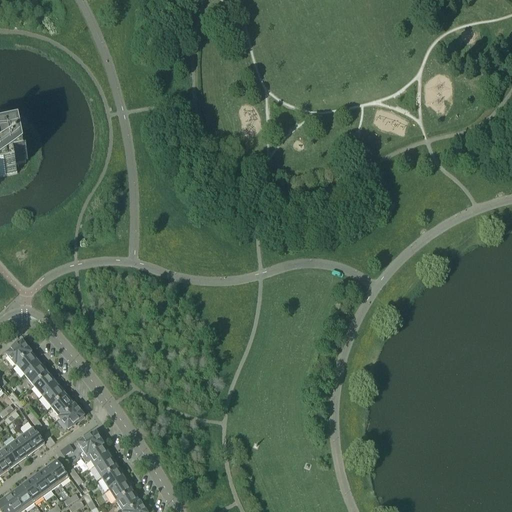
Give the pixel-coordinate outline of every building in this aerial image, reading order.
[(26,163),(20,135),(0,139),(0,178),(17,175),(15,166),(26,163)] [(15,367),(31,354),(22,343),(6,356),(15,367)] [(39,365),(36,362),(38,360),(31,353),(31,354),(15,367),(16,366),(25,377),(39,365)] [(33,387),(49,374),(43,367),(42,369),(39,365),(25,377),(33,387)] [(56,386),(53,383),(55,381),(49,374),(33,387),(42,398),(56,386)] [(51,409),(67,396),(61,389),(59,390),(56,386),(42,398),(51,409)] [(17,401),(12,395),(8,398),(13,404),(17,401)] [(60,419),(73,408),(71,404),(73,403),(67,396),(51,409),(60,419)] [(23,407),(17,401),(13,404),(19,410),(23,407)] [(8,415),(13,411),(10,407),(4,411),(8,415)] [(74,407),(73,408),(60,419),(59,420),(68,431),(84,418),(74,407)] [(13,422),(19,417),(15,413),(10,418),(13,422)] [(37,420),(32,414),(27,417),(32,424),(37,420)] [(8,426),(13,422),(10,418),(5,422),(8,426)] [(42,427),(37,420),(32,424),(37,430),(42,427)] [(44,445),(32,428),(23,435),(35,452),(44,445)] [(86,457),(104,445),(103,446),(95,434),(78,445),(86,457)] [(35,452),(23,435),(14,441),(27,458),(35,452)] [(55,445),(50,439),(46,442),(50,448),(55,445)] [(27,458),(14,441),(6,447),(18,464),(27,458)] [(109,458),(107,454),(109,453),(104,445),(86,457),(82,459),(85,463),(87,464),(90,462),(94,468),(109,458)] [(64,458),(73,451),(69,446),(56,456),(60,462),(65,459),(64,458)] [(18,464),(6,447),(0,451),(0,458),(9,471),(18,464)] [(9,471),(0,458),(0,476),(0,477),(9,471)] [(102,479),(119,469),(114,461),(112,462),(109,458),(94,468),(102,479)] [(69,479),(57,462),(48,469),(60,486),(69,479)] [(60,486),(48,469),(39,475),(51,492),(60,486)] [(124,481),(122,478),(124,476),(119,469),(102,479),(109,491),(124,481)] [(78,478),(73,470),(69,474),(74,481),(78,478)] [(51,492),(39,475),(30,481),(43,498),(51,492)] [(83,484),(78,478),(74,481),(78,487),(83,484)] [(43,498),(30,481),(21,488),(34,505),(43,498)] [(133,492),(129,484),(127,485),(124,481),(109,491),(116,503),(133,492)] [(34,505),(21,488),(13,494),(25,511),(34,505)] [(139,504),(136,501),(138,500),(133,492),(116,503),(122,511),(127,511),(140,504),(139,504)] [(23,511),(25,511),(13,494),(4,500),(12,511),(23,511)] [(92,502),(88,495),(83,497),(87,505),(92,502)] [(79,500),(76,496),(70,499),(73,504),(79,500)] [(73,504),(70,499),(64,503),(67,508),(73,504)] [(12,511),(4,500),(0,503),(0,511),(12,511)] [(96,509),(92,502),(87,505),(91,511),(96,509)] [(83,507),(81,503),(75,506),(78,511),(83,507)]
